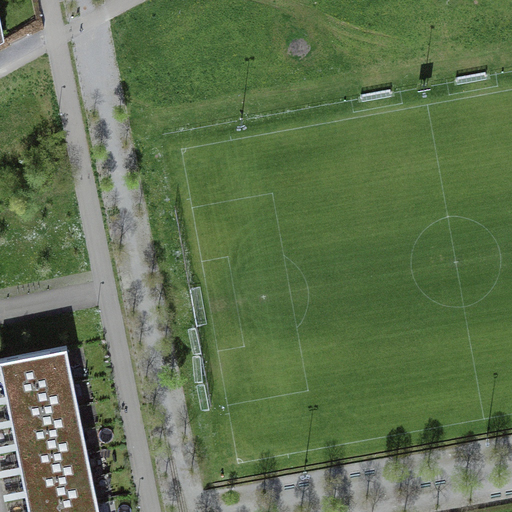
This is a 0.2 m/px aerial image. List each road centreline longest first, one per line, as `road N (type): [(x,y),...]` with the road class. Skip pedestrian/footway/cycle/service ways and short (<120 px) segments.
road 1 (residential): [(150,511),(48,0)]
road 2 (motorway): [(0,162),(262,0)]
road 3 (motorway): [(127,0),(0,78)]
